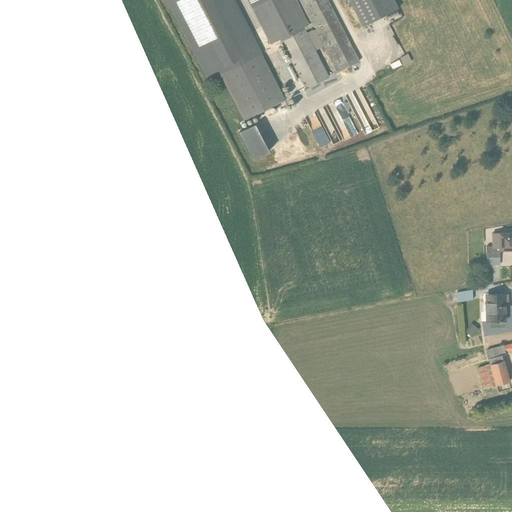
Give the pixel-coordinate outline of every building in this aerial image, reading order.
[(243,121),(285,100),(233,0),(165,0),(205,77),(218,71),(222,80),(243,121)] [(359,62),(327,0),(246,0),(270,44),(279,40),(305,89),(329,77),(315,51),(323,47),(336,73),(359,62)] [(398,8),(393,0),(347,0),(362,27),(398,8)] [(254,125),(238,133),(253,160),(268,152),(254,125)] [(511,250),(511,233),(491,234),(491,247),(486,247),(486,266),(500,265),(499,250),(511,250)] [(455,293),(455,303),(472,300),(472,290),(455,293)] [(485,295),(485,322),(505,321),(505,304),(507,304),(506,294),(485,295)] [(478,330),(471,324),(464,332),(471,338),(478,330)] [(511,343),(485,350),(489,364),(477,368),(484,389),(510,382),(502,356),(505,354),(505,352),(511,351),(511,343)]
